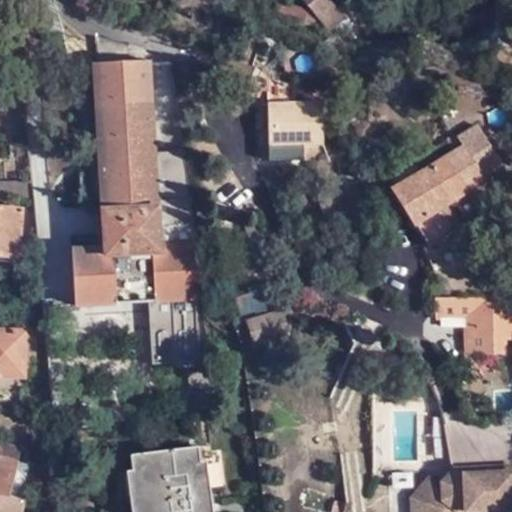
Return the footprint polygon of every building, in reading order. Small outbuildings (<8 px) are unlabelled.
[(308,10),(275,0),(272,0),(269,14),(303,25),(308,10)] [(345,18),(329,0),(302,0),(330,33),(345,18)] [(189,194),(189,178),(154,178),(149,61),(96,64),(103,209),(101,209),(103,248),(73,250),(76,307),(152,303),(199,300),(198,289),(209,288),(207,259),(196,259),(196,244),(193,244),(191,194),(189,194)] [(323,100),(269,100),(269,155),(305,154),(305,144),(323,145),(323,100)] [(429,244),(453,229),(439,207),(485,178),(483,174),(502,163),(478,123),(459,135),(456,131),(446,137),(454,150),(393,188),(405,207),(429,244)] [(405,207),(393,188),(387,191),(399,210),(405,207)] [(23,210),(0,207),(0,257),(18,259),(23,210)] [(491,280),(492,292),(502,292),(502,280),(491,280)] [(499,306),(500,295),(437,297),(437,319),(467,318),(468,354),(506,354),(506,339),(511,338),(511,311),(510,311),(510,305),(499,306)] [(247,337),(284,334),(280,296),(243,299),(247,337)] [(153,317),(200,315),(199,300),(152,303),(153,317)] [(156,365),(202,363),(200,315),(153,317),(156,365)] [(26,332),(0,331),(0,381),(4,378),(24,377),(26,332)] [(192,394),(217,393),(214,372),(190,373),(192,394)] [(0,494),(14,498),(25,450),(0,444),(0,494)] [(202,461),(200,446),(133,456),(135,471),(129,471),(134,511),(215,511),(213,493),(208,461),(202,461)] [(455,511),(455,510),(477,509),(477,511),(503,511),(503,508),(511,507),(511,463),(450,467),(443,474),(426,475),(427,496),(408,497),(409,511),(455,511)] [(391,486),(413,485),(412,470),(391,471),(391,486)] [(408,497),(427,496),(426,475),(408,497)] [(303,506),(331,508),(332,495),(304,493),(303,506)] [(0,511),(20,511),(23,500),(14,498),(0,494),(0,511)]
